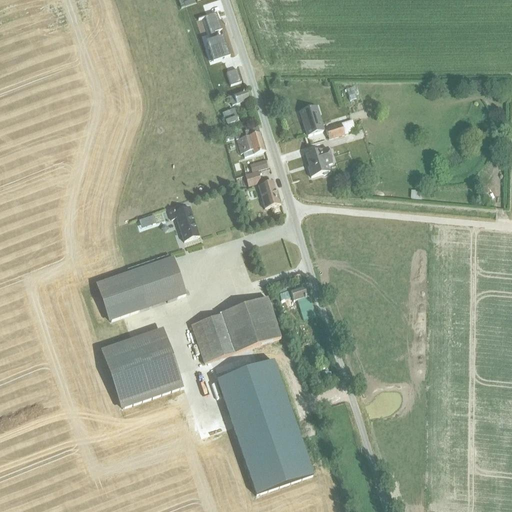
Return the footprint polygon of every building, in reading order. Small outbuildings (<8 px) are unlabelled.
[(225,40),(216,15),(196,22),(212,67),(230,61),(223,41),(225,40)] [(353,88),(347,90),(350,102),(357,100),(353,88)] [(246,93),(223,100),(224,105),(230,103),(232,107),(249,102),(246,93)] [(315,108),(300,113),(308,137),(324,132),(315,108)] [(234,111),(222,115),(227,127),(239,123),(234,111)] [(352,121),(326,130),(329,142),(356,133),(352,121)] [(237,136),(224,140),(226,144),(234,141),(234,140),(235,139),(240,156),(243,155),(244,160),(265,154),(258,129),(245,133),(246,139),(244,140),(241,131),(240,130),(236,132),(237,136)] [(328,150),(306,157),(310,169),(308,170),(311,179),(322,176),(324,177),(327,176),(328,174),(330,173),(328,167),(333,166),(328,150)] [(252,175),(258,173),(268,170),(266,162),(250,167),(252,175)] [(258,173),(252,175),(245,177),(248,189),(262,186),(258,173)] [(273,184),(258,188),(264,211),(281,206),(279,199),(277,199),(273,184)] [(412,192),(411,200),(422,200),(423,193),(412,192)] [(174,209),(167,211),(171,222),(176,220),(184,244),(200,238),(190,209),(175,214),(174,209)] [(173,260),(96,286),(109,324),(186,297),(173,260)] [(280,297),(304,289),(302,283),(278,291),(280,297)] [(304,289),(280,297),(282,303),(292,299),(294,303),(297,302),(303,323),(315,319),(311,304),(310,304),(308,298),(309,298),(306,289),(304,289)] [(220,317),(191,327),(204,366),(261,346),(262,348),(273,344),(273,342),(282,339),(268,299),(219,316),(220,317)] [(162,329),(100,351),(121,412),(183,390),(162,329)] [(220,382),(217,383),(256,497),(313,477),(312,477),(273,364),(274,364),(273,363),(220,382)]
